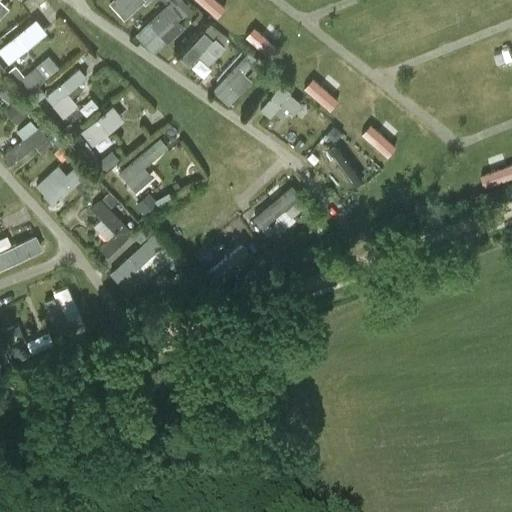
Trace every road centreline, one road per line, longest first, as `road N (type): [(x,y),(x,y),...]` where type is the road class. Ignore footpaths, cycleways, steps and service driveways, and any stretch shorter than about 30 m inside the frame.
road 1 (track): [(0,403),(511,212)]
road 2 (track): [(212,325),(288,511)]
